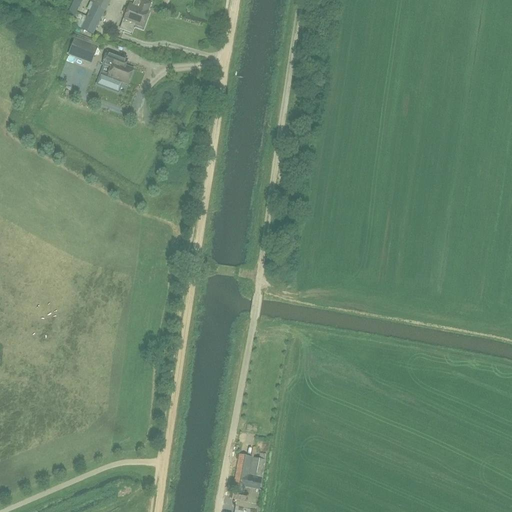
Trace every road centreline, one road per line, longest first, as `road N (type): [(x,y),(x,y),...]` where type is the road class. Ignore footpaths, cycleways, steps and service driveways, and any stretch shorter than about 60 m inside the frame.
road 1 (track): [(235,0),(158,511)]
road 2 (track): [(217,511),(252,322)]
